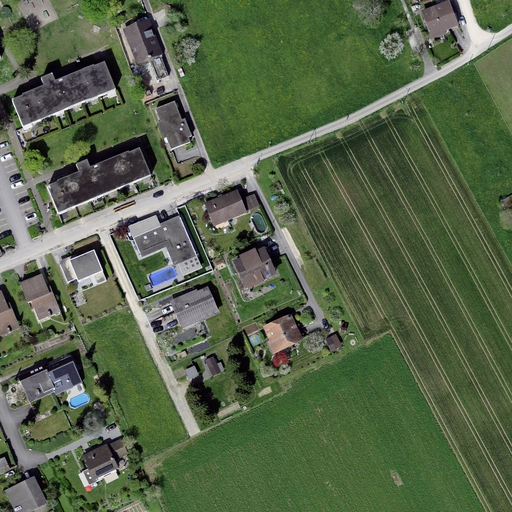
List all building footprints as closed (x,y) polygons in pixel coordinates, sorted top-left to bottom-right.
[(456,29),(448,5),(424,14),(433,37),(456,29)] [(163,56),(148,19),(122,30),(137,66),(163,56)] [(115,91),(104,64),(55,83),(52,75),(40,80),(44,88),(11,102),(22,128),(115,91)] [(182,121),(174,103),(155,110),(170,151),(190,143),(188,137),(191,136),(185,120),(182,121)] [(151,177),(140,150),(90,170),(87,161),(75,166),(79,175),(47,187),(58,214),(151,177)] [(247,214),(237,191),(205,204),(215,228),(247,214)] [(511,196),(501,202),(509,218),(511,216),(511,196)] [(195,256),(178,217),(159,225),(161,227),(134,239),(142,258),(166,247),(174,265),(195,256)] [(76,254),(58,262),(67,283),(76,279),(78,282),(102,272),(93,251),(77,258),(76,254)] [(272,277),(261,255),(232,267),(242,291),(272,277)] [(47,288),(41,275),(19,284),(28,303),(30,302),(39,322),(60,312),(49,287),(47,288)] [(197,291),(197,290),(170,301),(182,330),(219,314),(208,287),(197,291)] [(6,304),(1,291),(0,291),(0,337),(20,329),(9,303),(6,304)] [(302,341),(290,315),(262,327),(273,354),(302,341)] [(214,357),(205,361),(213,377),(221,373),(214,357)] [(79,382),(70,362),(46,373),(54,390),(55,393),(79,382)] [(195,366),(185,370),(189,380),(199,376),(195,366)] [(46,373),(45,371),(19,382),(28,401),(54,390),(46,373)] [(117,468),(109,451),(86,462),(95,479),(117,468)] [(0,480),(12,474),(3,457),(0,458),(0,480)] [(22,511),(41,502),(33,485),(10,496),(17,511),(22,511)]
